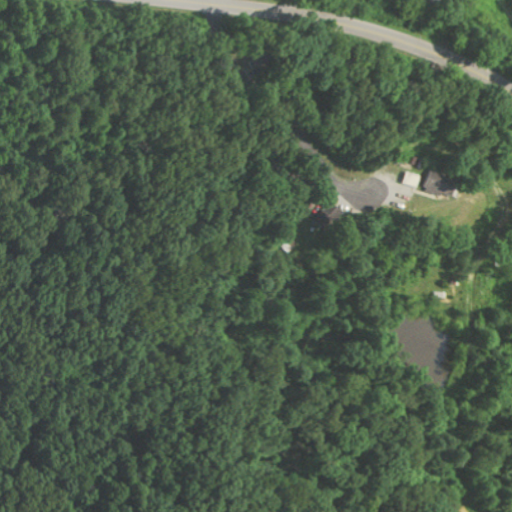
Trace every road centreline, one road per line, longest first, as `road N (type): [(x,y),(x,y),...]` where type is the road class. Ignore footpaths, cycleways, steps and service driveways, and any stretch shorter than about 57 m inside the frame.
road 1 (secondary): [(511,95),(375,33),(173,0)]
road 2 (residential): [(210,4),(237,76),(330,178),(365,197)]
